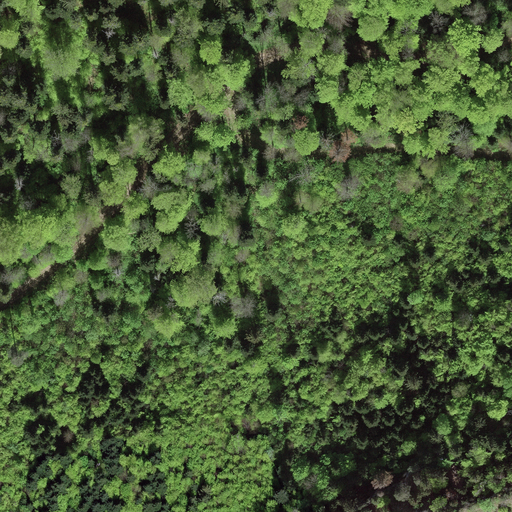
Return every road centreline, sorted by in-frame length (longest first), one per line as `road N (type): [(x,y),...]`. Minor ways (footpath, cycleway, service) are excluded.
road 1 (track): [(511,32),(419,58),(305,47),(257,61),(94,226),(0,304)]
road 2 (track): [(228,95),(241,134),(269,152),(448,147),(511,156)]
